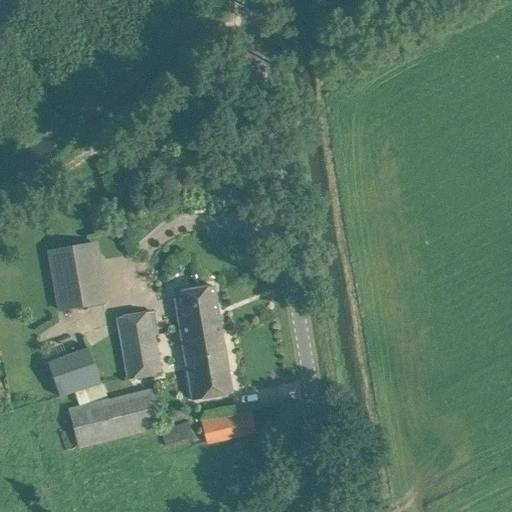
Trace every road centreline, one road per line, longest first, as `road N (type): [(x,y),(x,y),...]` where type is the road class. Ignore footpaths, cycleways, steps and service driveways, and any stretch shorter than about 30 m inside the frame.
road 1 (tertiary): [(330,511),(243,0)]
road 2 (track): [(243,4),(138,121),(85,165),(0,199)]
